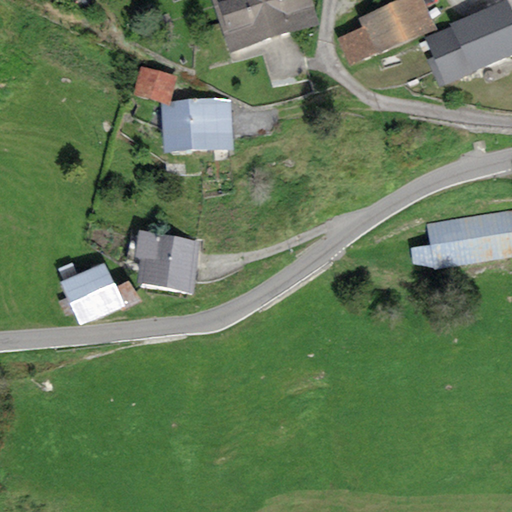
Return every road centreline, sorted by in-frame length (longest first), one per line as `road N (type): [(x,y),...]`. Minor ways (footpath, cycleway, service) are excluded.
road 1 (tertiary): [(0,345),(198,326),(278,288),(419,189),(511,159)]
road 2 (residential): [(511,121),(387,101),(350,84),(328,60),(331,0)]
